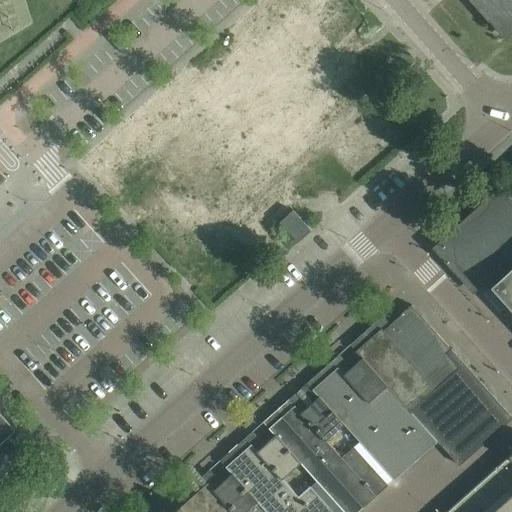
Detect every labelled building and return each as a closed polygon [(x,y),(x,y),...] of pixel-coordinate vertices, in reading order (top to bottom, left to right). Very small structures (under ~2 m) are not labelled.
[(511,0),(469,0),(505,39),(511,33),(511,0)] [(190,92),(90,174),(127,219),(167,186),(198,224),(215,210),(232,231),(279,193),(283,197),(368,128),(338,91),(339,91),(287,27),(197,100),(190,92)] [(476,287),(511,255),(511,204),(500,192),(486,204),(488,206),(475,217),(472,219),(462,225),(458,227),(455,230),(453,234),(451,238),(450,242),(449,246),(448,246),(447,247),(446,248),(446,249),(445,250),(445,251),(445,252),(445,253),(445,254),(446,256),(446,257),(447,257),(448,258),(449,259),(450,259),(452,259),(453,259),(457,264),(456,265),(476,287)] [(303,247),(316,240),(305,221),(292,227),(303,247)] [(511,267),(492,286),(498,293),(501,291),(511,302),(511,267)] [(485,443),(511,418),(511,416),(511,417),(451,348),(451,349),(429,324),(421,316),(401,315),(398,317),(384,330),(485,443)] [(381,328),(356,350),(437,441),(459,465),(485,443),(384,330),(383,330),(381,328)] [(313,389),(319,396),(344,424),(394,480),(437,441),(356,350),(353,353),(359,360),(344,374),(338,367),(313,389)] [(319,396),(301,412),(326,440),(344,424),(319,396)] [(326,440),(301,412),(294,405),(282,416),(363,507),(388,485),(354,447),(341,458),(326,440)] [(0,478),(26,455),(9,436),(16,429),(0,411),(0,478)] [(269,427),(301,463),(344,511),(358,511),(363,507),(282,416),(269,427)] [(301,463),(269,427),(269,428),(275,435),(258,451),(251,444),(226,466),(233,473),(267,511),(334,511),(310,485),(298,496),(283,479),(301,463)] [(511,511),(511,452),(444,511),(511,511)] [(267,511),(233,473),(214,490),(234,511),(267,511)] [(208,482),(182,504),(189,511),(234,511),(214,490),(208,482)]
